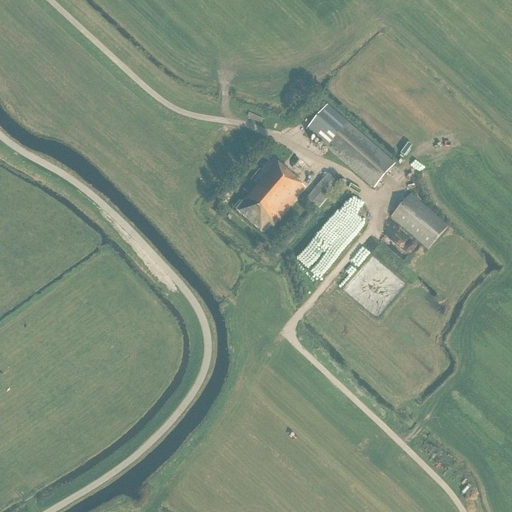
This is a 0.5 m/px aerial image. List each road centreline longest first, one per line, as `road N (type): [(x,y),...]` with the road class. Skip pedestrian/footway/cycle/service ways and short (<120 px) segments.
road 1 (unclassified): [(51,511),(154,442),(179,414),(205,372),(206,325),(145,246),(85,190),(0,137)]
road 2 (track): [(310,157),(357,180),(376,203),(376,217),(285,332),(464,511)]
